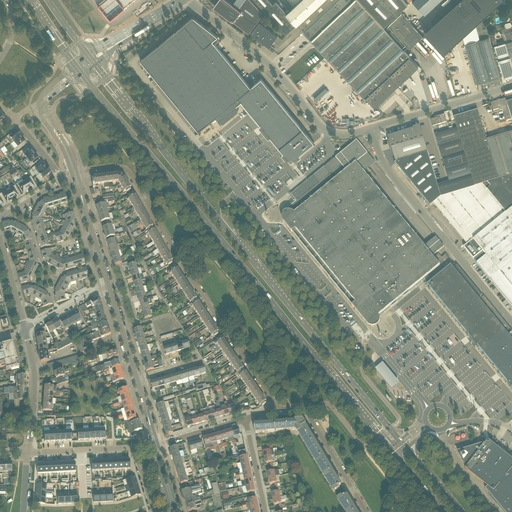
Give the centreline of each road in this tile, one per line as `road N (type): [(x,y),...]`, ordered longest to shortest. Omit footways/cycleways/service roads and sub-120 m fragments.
road 1 (secondary): [(81,73),(394,453)]
road 2 (secondary): [(401,442),(94,63)]
road 3 (residential): [(274,410),(127,170),(75,175)]
road 4 (unclassified): [(511,322),(385,167),(371,129)]
road 5 (unclassified): [(371,129),(339,135),(319,125),(258,55),(187,0)]
road 6 (tertiary): [(155,445),(108,288)]
road 7 (unclassified): [(371,129),(511,86)]
road 8 (residential): [(26,453),(34,381),(25,330)]
road 9 (residential): [(366,511),(303,409)]
